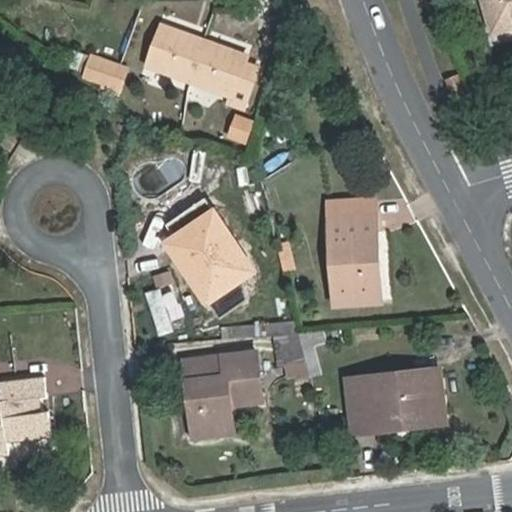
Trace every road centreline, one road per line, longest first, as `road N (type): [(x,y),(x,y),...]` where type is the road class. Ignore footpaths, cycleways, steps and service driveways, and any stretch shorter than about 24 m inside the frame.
road 1 (residential): [(125,511),(100,266),(84,239)]
road 2 (residential): [(95,218),(91,194),(73,177),(48,174),(26,188),(18,213),(27,237),(50,250),(84,239)]
road 3 (residential): [(446,190),(366,0)]
road 4 (residential): [(511,489),(326,511)]
road 5 (residential): [(511,311),(446,190)]
